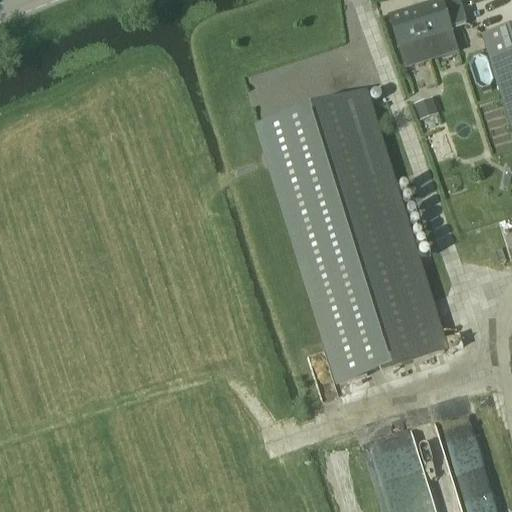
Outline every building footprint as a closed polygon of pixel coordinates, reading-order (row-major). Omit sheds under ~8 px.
[(466,26),(458,0),(450,0),(389,18),(399,51),(421,44),(427,53),(454,45),(450,31),(466,26)] [(511,131),(511,28),(483,37),(511,131)] [(336,388),(449,352),(367,93),(254,128),(336,388)] [(420,124),(438,118),(432,101),(414,107),(420,124)] [(507,190),(510,177),(503,176),(500,189),(507,190)]
